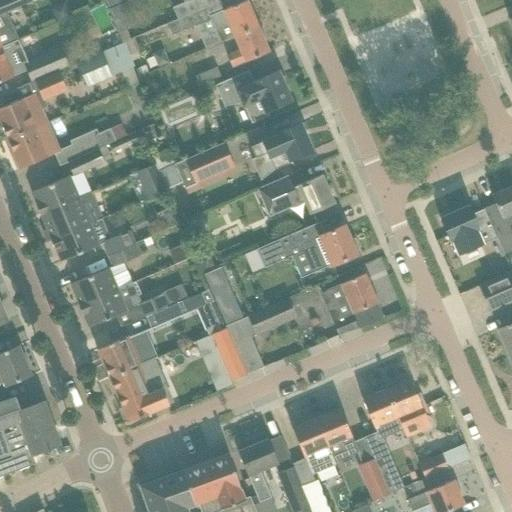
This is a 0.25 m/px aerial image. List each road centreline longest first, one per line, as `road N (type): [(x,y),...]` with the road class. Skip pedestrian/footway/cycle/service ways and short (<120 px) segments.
road 1 (residential): [(98,460),(435,311)]
road 2 (residential): [(98,460),(0,222)]
road 3 (residential): [(383,190),(299,0)]
road 4 (residential): [(505,139),(448,0)]
road 5 (residential): [(491,445),(435,311)]
road 6 (residential): [(383,190),(505,139)]
road 7 (residential): [(435,311),(383,190)]
